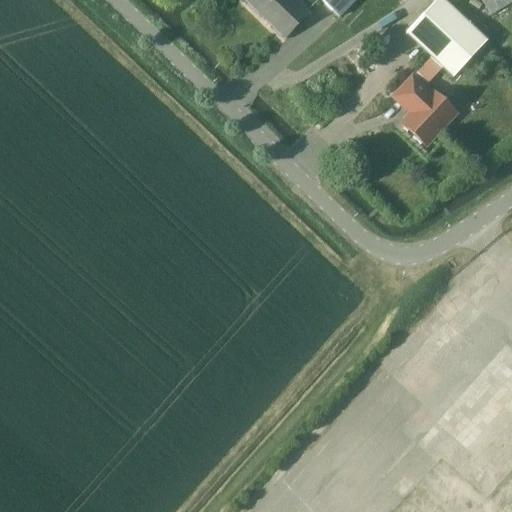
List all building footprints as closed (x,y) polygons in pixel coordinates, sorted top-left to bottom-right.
[(248,0),(245,4),(284,41),(306,18),(287,0),(248,0)] [(315,0),(337,19),(338,20),(356,0),(315,0)] [(455,80),(488,44),(440,0),(407,36),(455,80)] [(511,0),(478,0),(490,18),(511,3),(511,0)] [(409,77),(389,99),(409,117),(400,126),(422,146),(453,113),(430,93),(428,95),(409,77)] [(400,372),(425,395),(443,376),(417,353),(400,372)]
